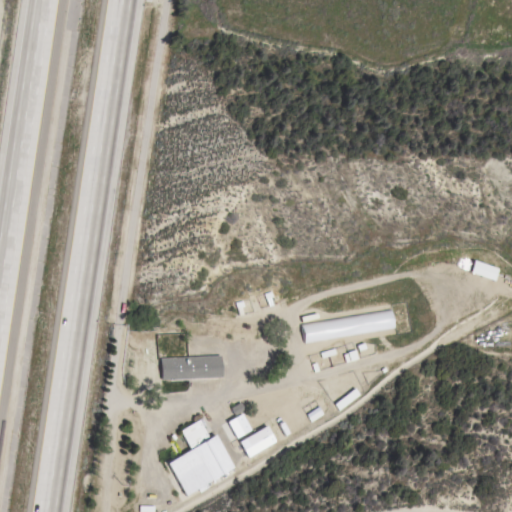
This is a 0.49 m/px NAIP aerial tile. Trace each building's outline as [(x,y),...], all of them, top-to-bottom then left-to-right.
[(473,259),(497,268),(492,281),(468,272),(473,259)] [(303,343),(300,324),(391,309),(394,328),(303,343)] [(357,358),(345,362),(342,354),(346,353),(346,352),(354,349),(357,358)] [(221,377),(160,379),(159,358),(220,355),(221,377)] [(359,394),(338,410),(333,404),(354,388),(359,394)] [(226,422),(235,417),(229,408),(239,402),(244,411),(241,413),(250,430),(236,438),(226,422)] [(306,414),(319,406),(324,414),(311,422),(308,417),(306,414)] [(234,467),(207,483),(210,487),(200,492),(198,488),(185,496),(166,463),(190,449),(179,430),(198,419),(209,438),(215,434),(234,467)] [(265,426),(275,441),(248,457),(239,442),(265,426)]
